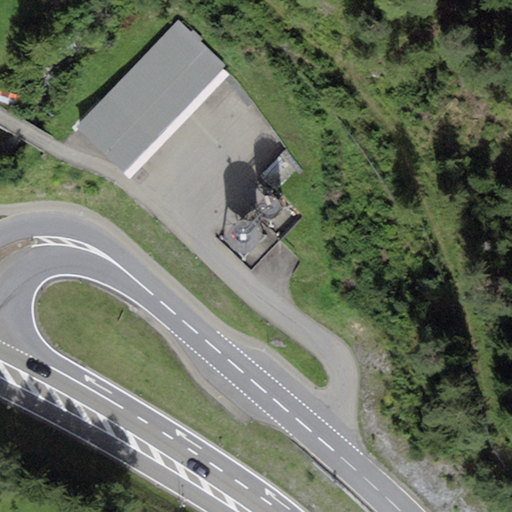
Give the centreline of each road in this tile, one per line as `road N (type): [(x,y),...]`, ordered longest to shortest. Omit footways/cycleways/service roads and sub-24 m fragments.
road 1 (track): [(263,0),(381,111),(415,165),(511,452)]
road 2 (tertiary): [(117,266),(401,511)]
road 3 (primary): [(249,511),(0,362)]
road 4 (tertiary): [(0,307),(25,270),(41,263),(117,266)]
road 5 (tertiary): [(117,266),(65,230),(0,236)]
